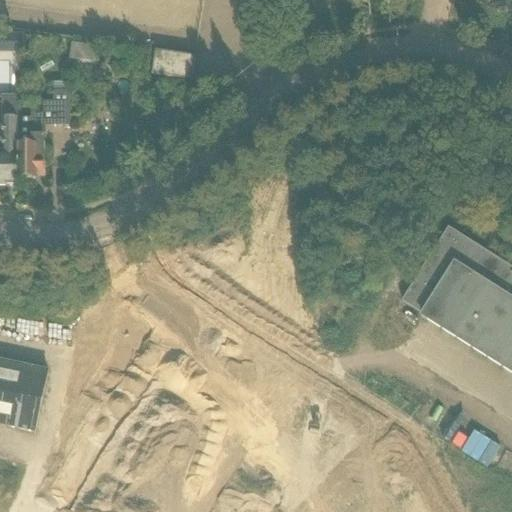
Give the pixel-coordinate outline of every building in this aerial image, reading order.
[(15,35),(15,54),(26,54),(26,35),(15,35)] [(154,77),(196,79),(197,56),(155,54),(154,77)] [(54,94),(69,93),(69,83),(54,84),(54,94)] [(70,126),(70,123),(70,93),(54,94),(54,126),(70,126)] [(0,187),(19,188),(19,148),(18,119),(20,120),(22,98),(3,98),(3,119),(1,119),(1,135),(0,135),(0,187)] [(19,148),(19,188),(33,188),(33,182),(36,182),(36,177),(44,178),(44,115),(32,115),(32,120),(20,120),(18,119),(19,148)] [(511,269),(449,229),(439,245),(403,303),(423,316),(422,319),(511,375),(511,269)] [(49,373),(0,363),(0,426),(36,434),(49,373)] [(453,441),(464,422),(448,413),(437,432),(453,441)]
